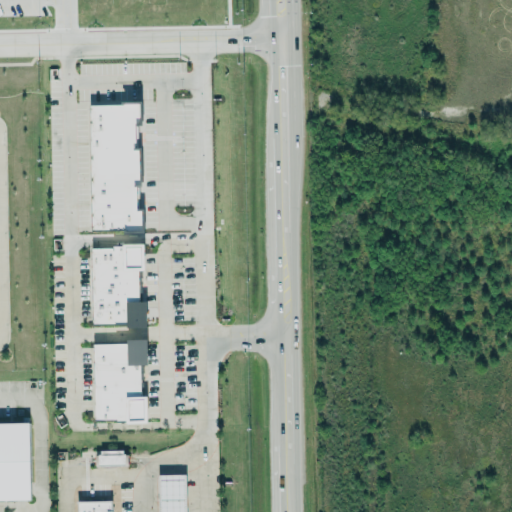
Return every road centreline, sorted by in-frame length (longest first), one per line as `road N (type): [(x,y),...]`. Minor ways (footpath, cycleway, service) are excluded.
road 1 (primary): [(290,511),(281,0)]
road 2 (residential): [(0,43),(192,39)]
